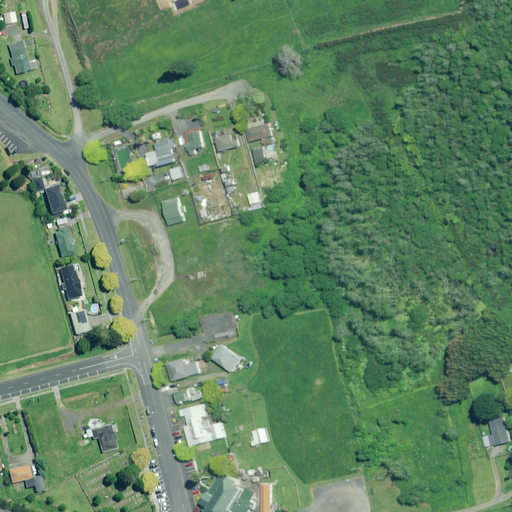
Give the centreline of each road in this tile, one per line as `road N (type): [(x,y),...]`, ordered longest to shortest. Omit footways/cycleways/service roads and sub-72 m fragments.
road 1 (residential): [(141,352),(100,217),(67,159)]
road 2 (residential): [(235,89),(78,143)]
road 3 (residential): [(181,504),(141,352)]
road 4 (track): [(100,217),(140,218),(161,242),(155,289),(130,312)]
road 5 (residential): [(40,0),(78,143)]
road 6 (residential): [(0,390),(141,352)]
